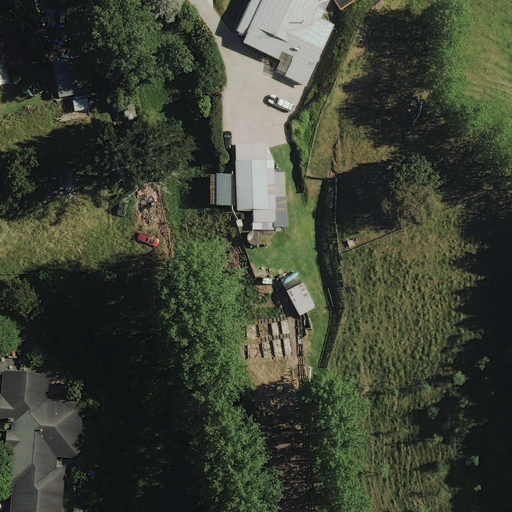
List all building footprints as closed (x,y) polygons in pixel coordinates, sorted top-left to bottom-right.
[(349,8),(333,0),(256,0),(227,57),(303,97),(349,8)] [(0,88),(9,86),(0,48),(0,88)] [(273,174),(272,146),(235,147),(237,213),(252,212),(252,224),(274,224),(274,198),(285,198),(285,174),(273,174)] [(315,310),(303,285),(286,293),(298,318),(315,310)] [(47,378),(2,374),(0,394),(0,425),(12,426),(7,488),(12,488),(10,511),(58,511),(62,471),(55,471),(56,459),(77,461),(81,406),(45,403),(47,378)]
